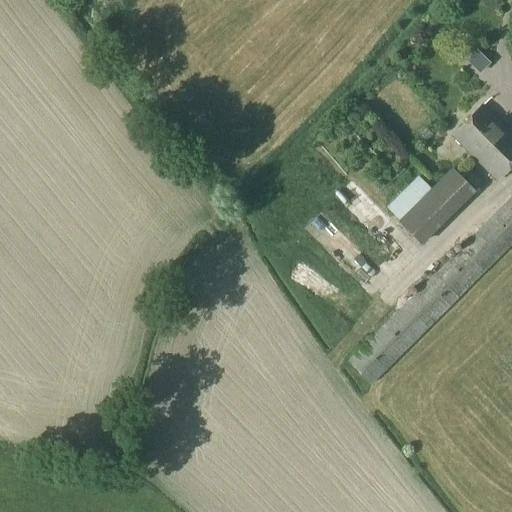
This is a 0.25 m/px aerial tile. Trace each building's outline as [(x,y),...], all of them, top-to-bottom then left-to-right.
[(395,134),(419,113),(391,82),(367,103),(395,134)] [(497,180),(511,165),(511,136),(481,106),(452,135),(497,180)] [(421,245),(475,191),(452,168),(430,190),(398,221),(421,245)] [(385,208),(398,221),(430,190),(417,177),(385,208)] [(371,385),(511,244),(511,196),(347,361),(371,385)] [(326,253),(338,242),(329,232),(317,243),(326,253)] [(353,275),(360,299),(395,289),(388,265),(353,275)]
